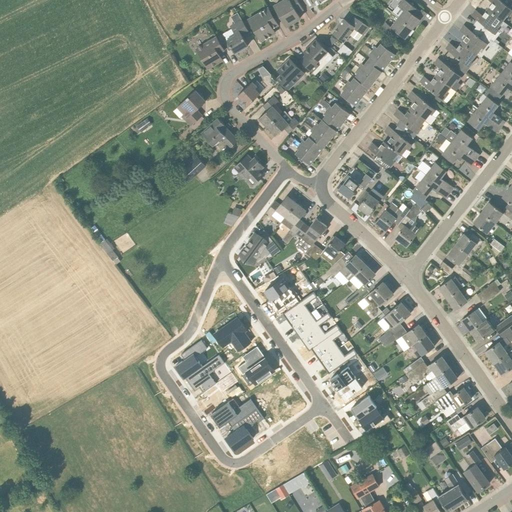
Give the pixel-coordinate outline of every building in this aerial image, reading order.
[(297,12),(303,9),(297,0),(284,0),(274,6),(286,26),(300,17),(297,12)] [(304,0),(310,8),(323,0),(304,0)] [(393,0),(389,6),(393,10),(392,12),(397,16),(402,9),(398,6),(401,3),(398,1),(397,0),(393,0)] [(420,11),(405,0),(402,0),(400,4),(405,8),(398,18),(412,29),(420,19),(416,16),(420,11)] [(488,0),(492,3),(487,9),(502,21),(507,15),(509,16),(511,12),(511,9),(499,0),(488,0)] [(261,41),(275,33),(272,28),(278,25),(268,8),(248,19),(261,41)] [(497,27),(502,21),(487,9),(482,15),(476,10),(471,15),(487,28),(484,33),(491,38),(490,39),(494,41),(501,32),(498,30),(499,28),(497,27)] [(368,28),(355,17),(350,24),(344,19),(333,33),(343,41),(349,34),(358,40),(362,35),(368,28)] [(396,31),(405,38),(412,29),(398,18),(391,26),(386,22),(382,27),(392,36),(396,31)] [(234,53),(248,45),(242,36),(249,32),(242,19),(238,21),(230,26),(235,35),(226,40),(234,53)] [(480,37),(464,25),(459,31),(466,36),(461,42),(476,54),(482,47),(483,49),(488,43),(487,43),(490,39),(491,38),(484,33),(480,37)] [(336,40),(331,36),(326,43),(330,47),(336,40)] [(208,69),(222,60),(218,53),(224,50),(216,37),(196,49),(208,69)] [(312,72),(318,65),(315,62),(327,50),(316,40),(306,49),(308,51),(305,54),(306,55),(300,61),(312,72)] [(476,54),(461,42),(457,48),(450,43),(445,48),(461,61),(457,66),(465,72),(473,62),(471,60),(476,54)] [(345,43),(339,51),(347,56),(353,49),(345,43)] [(388,63),(395,54),(381,43),(378,48),(376,46),(372,50),(388,63)] [(388,63),(372,50),(369,55),(371,56),(368,60),(382,71),(388,63)] [(281,74),(276,79),(288,91),(304,72),(289,58),(277,70),(281,74)] [(435,75),(450,87),(455,81),(457,82),(462,76),(465,72),(457,66),(454,70),(438,58),(434,64),(440,69),(435,75)] [(511,59),(511,61),(510,61),(500,73),(511,82),(511,59)] [(362,63),(359,67),(375,80),(382,71),(368,60),(364,65),(362,63)] [(260,67),(264,75),(269,73),(265,64),(260,67)] [(354,78),(368,88),(375,80),(359,67),(356,72),(358,73),(354,78)] [(511,82),(500,73),(491,86),(487,91),(498,99),(508,87),(511,90),(511,82)] [(326,75),(322,81),(325,84),(330,79),(326,75)] [(419,82),(443,100),(447,103),(456,91),(450,87),(435,75),(431,81),(424,76),(419,82)] [(346,85),(361,97),(368,88),(354,78),(351,82),(349,80),(346,85)] [(248,106),(256,100),(254,98),(260,94),(255,89),(257,87),(252,82),(237,95),(248,106)] [(280,85),(276,87),(282,94),(285,91),(280,85)] [(341,95),(355,106),(361,97),(346,85),(342,89),(344,90),(341,95)] [(205,101),(195,90),(177,107),(184,115),(182,116),(191,126),(202,116),(196,110),(205,101)] [(409,108),(425,120),(429,114),(431,115),(436,110),(412,91),(408,97),(414,102),(409,108)] [(498,99),(487,91),(484,95),(486,97),(477,109),(501,128),(505,121),(493,112),(498,104),(496,102),(498,99)] [(267,127),(280,115),(272,106),(278,101),(273,96),(263,105),(267,110),(259,118),(267,127)] [(310,99),(302,106),(307,110),(314,104),(310,99)] [(331,105),(330,106),(327,109),(343,122),(350,113),(336,102),(332,107),(331,105)] [(398,109),(394,115),(417,134),(422,128),(419,126),(425,120),(409,108),(405,114),(398,109)] [(322,119),(336,130),(343,122),(327,109),(324,114),(326,115),(322,119)] [(501,128),(477,109),(468,121),(479,129),(484,122),(497,132),(501,128)] [(280,115),(267,127),(275,136),(284,128),(289,133),(299,123),(293,118),(292,119),(284,111),(281,115),(280,115)] [(453,116),(437,138),(447,145),(462,123),(453,116)] [(222,137),(229,145),(231,147),(238,140),(225,126),(218,118),(201,133),(212,146),(222,137)] [(336,130),(322,119),(319,124),(317,122),(314,127),(330,139),(336,130)] [(138,127),(135,129),(138,133),(140,131),(141,132),(145,128),(141,123),(137,127),(138,127)] [(413,145),(388,126),(384,132),(391,137),(386,143),(403,156),(408,149),(409,150),(413,145)] [(309,137),(323,148),(330,139),(314,127),(310,131),(312,132),(309,137)] [(452,142),(475,160),(480,154),(467,145),(473,137),(461,129),(452,142)] [(291,136),(286,141),(290,144),(295,139),(291,136)] [(300,144),(316,156),(323,148),(309,137),(306,141),(304,139),(300,144)] [(392,166),(395,161),(397,163),(403,156),(386,143),(384,141),(379,147),(372,142),(368,148),(377,155),(374,159),(387,169),(390,164),(392,166)] [(442,154),(453,163),(459,155),(471,165),(475,160),(452,142),(442,154)] [(316,156),(300,144),(297,148),(299,149),(296,154),(310,165),(316,156)] [(206,166),(198,157),(180,173),(188,182),(206,166),(205,166),(206,166)] [(250,162),(245,157),(234,168),(251,186),(263,176),(259,171),(263,167),(255,157),(250,162)] [(349,198),(360,184),(364,187),(376,173),(358,160),(347,174),(349,176),(339,189),(349,198)] [(426,175),(450,193),(454,187),(441,178),(447,170),(436,162),(426,175)] [(450,193),(426,175),(417,187),(427,195),(433,188),(445,198),(450,193)] [(511,205),(511,188),(510,187),(502,197),(511,205)] [(362,202),(369,192),(366,190),(359,199),(362,202)] [(369,215),(380,201),(369,192),(362,202),(358,206),(369,215)] [(416,202),(420,197),(415,192),(410,198),(416,202)] [(286,217),(296,203),(287,195),(280,204),(276,201),(268,213),(272,216),(277,210),(285,216),(286,217)] [(416,202),(422,209),(428,202),(420,197),(416,202)] [(423,210),(422,209),(416,202),(410,209),(411,210),(410,210),(416,217),(423,210)] [(428,202),(422,209),(423,210),(425,212),(432,206),(428,202)] [(502,213),(489,202),(481,212),(495,223),(502,213)] [(295,234),(303,223),(299,220),(306,210),(296,203),(286,217),(285,216),(281,222),(290,229),(288,232),(293,236),(295,234)] [(398,225),(406,215),(399,210),(390,203),(375,222),(386,231),(394,221),(398,225)] [(242,210),(234,207),(231,214),(240,217),(242,210)] [(486,234),(495,223),(481,212),(473,223),(486,234)] [(412,226),(408,223),(411,219),(406,215),(398,225),(397,226),(402,229),(395,238),(406,246),(421,227),(415,222),(412,226)] [(314,243),(316,240),(327,226),(316,218),(309,228),(303,223),(295,234),(311,246),(314,243)] [(273,257),(281,251),(266,231),(260,238),(256,235),(240,255),(251,264),(265,247),(273,257)] [(456,245),(471,257),(483,242),(473,233),(469,237),(465,234),(456,245)] [(346,244),(335,235),(324,249),(323,251),(320,255),(334,265),(337,262),(345,254),(340,251),(346,244)] [(107,239),(100,244),(113,261),(118,258),(112,250),(114,249),(107,239)] [(504,247),(494,239),(490,244),(493,247),(499,251),(500,252),(504,247)] [(311,257),(319,247),(314,243),(311,246),(306,253),(311,257)] [(456,245),(448,255),(457,262),(452,269),(454,270),(454,271),(469,282),(474,279),(476,277),(466,269),(464,272),(462,270),(464,268),(463,267),(471,257),(456,245)] [(323,251),(319,247),(311,257),(315,261),(320,255),(323,251)] [(499,251),(493,247),(491,250),(495,257),(499,251)] [(334,265),(325,273),(321,277),(324,280),(331,274),(334,277),(339,271),(345,277),(349,281),(355,275),(365,264),(355,255),(346,265),(342,268),(337,262),(334,265)] [(493,256),(489,259),(492,266),(497,262),(493,256)] [(454,270),(452,269),(443,261),(439,266),(450,275),(454,271),(454,270)] [(304,262),(299,266),(302,271),(308,267),(304,262)] [(364,284),(375,274),(365,264),(355,275),(364,284)] [(279,266),(273,269),(276,274),(282,270),(279,266)] [(463,287),(455,276),(439,287),(447,298),(459,289),(463,287)] [(320,277),(316,282),(319,286),(324,281),(320,277)] [(265,290),(272,300),(290,287),(283,278),(265,290)] [(364,299),(369,305),(365,308),(370,312),(368,313),(373,319),(382,312),(377,306),(393,294),(383,282),(365,297),(366,297),(364,299)] [(477,295),(479,299),(497,287),(493,282),(487,286),(488,287),(477,295)] [(290,287),(272,300),(279,310),(286,304),(289,308),(300,301),(290,287)] [(497,287),(479,299),(483,304),(500,291),(497,287)] [(459,289),(447,298),(455,309),(467,300),(459,289)] [(317,297),(314,292),(282,314),(287,321),(288,320),(292,326),(311,313),(305,305),(317,297)] [(359,297),(355,292),(345,301),(348,305),(359,297)] [(410,313),(401,302),(390,312),(387,308),(382,312),(386,316),(385,316),(392,325),(386,331),(385,332),(385,334),(379,339),(382,343),(403,327),(399,322),(410,313)] [(470,330),(487,319),(479,307),(462,319),(470,330)] [(320,325),(331,317),(328,312),(316,321),(311,313),(292,326),(296,332),(295,332),(300,339),(301,338),(320,325)] [(511,324),(511,315),(511,316),(511,319),(496,331),(499,334),(509,327),(508,327),(511,324)] [(240,351),(252,343),(244,333),(247,331),(239,319),(218,334),(226,345),(233,341),(240,351)] [(494,330),(487,319),(470,330),(478,341),(494,330)] [(407,333),(403,327),(382,343),(385,348),(402,336),(410,347),(415,344),(426,335),(418,324),(407,333)] [(312,350),(340,330),(337,325),(325,333),(320,325),(301,338),(305,344),(304,345),(309,352),(312,350)] [(494,363),(506,354),(502,348),(511,341),(511,332),(509,327),(499,334),(503,340),(486,351),(494,363)] [(340,330),(312,350),(317,357),(318,356),(322,362),(340,349),(335,341),(344,334),(340,330)] [(434,347),(426,335),(415,344),(423,355),(434,347)] [(176,365),(185,378),(201,367),(193,358),(205,349),(199,341),(179,356),(182,361),(176,365)] [(325,368),(330,375),(358,355),(355,350),(346,356),(340,349),(322,362),(326,368),(325,368)] [(506,354),(494,363),(502,374),(511,367),(511,350),(506,354)] [(256,384),(275,371),(265,358),(262,360),(258,354),(259,354),(258,353),(238,367),(243,374),(247,372),(256,384)] [(201,367),(185,378),(195,391),(200,388),(203,392),(216,383),(209,374),(225,363),(219,355),(201,367)] [(449,367),(441,356),(430,364),(431,366),(430,366),(429,365),(428,366),(424,361),(413,370),(406,374),(413,384),(434,370),(438,375),(449,367)] [(413,370),(424,361),(421,357),(409,365),(413,370)] [(332,378),(339,388),(357,376),(347,363),(339,369),(341,371),(332,378)] [(435,401),(447,393),(444,388),(446,386),(446,387),(457,379),(449,367),(438,375),(432,380),(439,389),(421,401),(426,408),(435,401)] [(201,401),(211,414),(229,401),(222,391),(237,380),(231,372),(216,383),(203,392),(206,397),(201,401)] [(382,378),(377,372),(373,374),(378,381),(382,378)] [(405,375),(400,379),(403,383),(408,380),(405,375)] [(345,400),(363,387),(356,377),(338,390),(345,400)] [(285,415),(299,406),(286,386),(283,388),(277,380),(259,392),(278,419),(284,414),(285,415)] [(460,406),(471,399),(463,387),(450,397),(447,393),(435,401),(442,411),(456,402),(460,407),(454,411),(456,414),(463,410),(460,406)] [(354,408),(360,418),(378,405),(371,396),(354,408)] [(235,409),(229,401),(211,414),(220,427),(228,421),(231,426),(257,408),(250,399),(235,409)] [(426,408),(421,401),(417,403),(422,410),(426,408)] [(378,405),(360,418),(368,429),(379,422),(381,426),(393,419),(387,411),(383,413),(378,405)] [(472,428),(485,418),(477,407),(459,419),(456,415),(447,420),(454,431),(468,421),(472,428)] [(257,408),(231,426),(235,431),(226,438),(235,451),(253,438),(246,428),(257,421),(258,422),(264,418),(257,408)] [(425,416),(420,419),(424,425),(429,422),(425,416)] [(491,433),(499,427),(495,422),(487,427),(491,433)] [(318,460),(323,457),(308,433),(299,439),(293,443),(304,460),(314,454),(318,460)] [(464,438),(468,445),(473,442),(469,435),(464,438)] [(445,437),(440,441),(444,447),(450,444),(445,437)] [(497,459),(504,469),(511,463),(511,456),(505,447),(502,449),(495,438),(481,448),(491,463),(497,459)] [(277,452),(292,476),(297,473),(293,467),(304,460),(293,443),(287,447),(286,446),(277,452)] [(397,450),(402,459),(410,454),(405,446),(397,450)] [(436,466),(447,458),(442,450),(441,450),(433,456),(430,458),(436,466)] [(470,479),(478,491),(489,483),(476,465),(480,462),(473,451),(464,458),(470,467),(464,471),(470,479)] [(287,479),(292,476),(277,452),(267,458),(268,459),(262,462),(272,479),(283,473),(287,479)] [(324,471),(331,466),(328,460),(320,465),(324,471)] [(246,471),(261,495),(266,492),(262,486),(272,479),(262,462),(256,466),(255,465),(246,471)] [(341,467),(344,473),(349,470),(346,464),(341,467)] [(445,476),(445,478),(451,489),(438,496),(441,501),(441,500),(448,511),(468,499),(452,473),(451,474),(450,473),(446,473),(445,476)] [(379,486),(372,474),(351,486),(358,498),(360,497),(369,491),(379,486)] [(283,485),(276,489),(281,497),(282,498),(289,494),(283,485)] [(407,492),(415,504),(422,499),(414,488),(413,488),(407,492)] [(441,511),(436,504),(441,501),(438,496),(433,488),(427,491),(432,500),(424,505),(427,511),(441,511)] [(362,511),(385,511),(379,500),(375,502),(369,491),(360,497),(366,507),(361,510),(362,511)]
